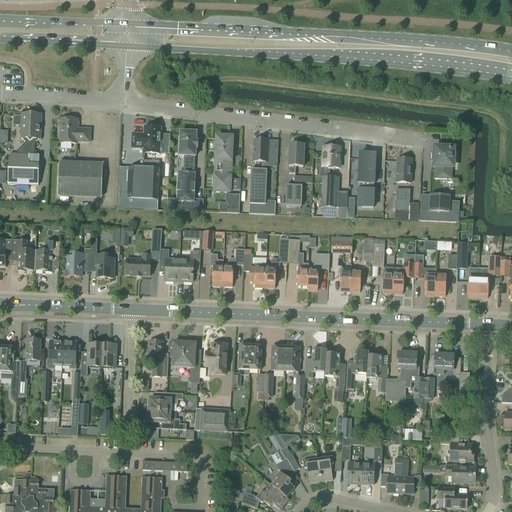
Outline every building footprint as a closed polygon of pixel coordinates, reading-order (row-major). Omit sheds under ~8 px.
[(29,115),(22,115),(21,118),(14,117),(14,125),(21,126),(20,139),(21,139),(25,143),(17,150),(17,155),(9,155),(8,185),(38,186),(39,166),(31,166),(29,163),(29,157),(34,157),(35,144),(39,140),(40,140),(41,116),(34,115),(31,113),(32,113),(31,113),(29,115)] [(89,143),(90,130),(77,129),(77,120),(73,120),(72,119),(66,118),(65,120),(61,120),(60,144),(76,144),(76,142),(89,143)] [(132,134),(131,148),(143,149),(143,154),(159,154),(169,155),(170,135),(160,135),(160,129),(157,129),(155,128),(153,127),(151,127),(149,127),(147,128),(144,128),(144,135),(132,134)] [(178,174),(177,200),(167,199),(167,212),(203,213),(203,200),(193,200),(193,193),(192,190),(193,188),(194,185),(194,175),(193,175),(194,157),(195,157),(195,148),(197,149),(197,142),(196,142),(196,133),(192,133),(192,132),(190,131),(189,131),(187,131),(186,131),(184,132),(184,133),(180,132),(179,147),(182,148),(182,157),(184,157),(183,174),(178,174)] [(232,137),(216,137),(213,193),(230,193),(232,137)] [(267,163),(268,142),(265,142),(263,140),(262,139),(260,139),(258,140),(257,141),(254,141),(253,162),(267,163)] [(303,168),(304,146),(297,146),(297,145),(296,144),(294,144),(293,144),(291,145),(289,145),(288,167),(289,167),(289,174),(295,175),(295,167),(303,168)] [(319,167),(319,178),(322,178),(329,178),(330,168),(339,169),(339,149),(336,148),(334,146),(329,146),(327,148),(323,148),(323,167),(319,167)] [(455,170),(455,163),(456,149),(453,149),(432,148),(432,152),(431,152),(431,162),(432,162),(431,169),(434,169),(434,180),(451,180),(452,170),(455,170)] [(374,184),(375,155),(359,154),(358,184),(359,184),(359,190),(358,190),(357,208),(373,208),(374,190),(373,190),(373,184),(374,184)] [(269,158),(269,166),(277,167),(277,159),(269,158)] [(410,184),(411,160),(397,160),(396,183),(410,184)] [(101,199),(103,165),(59,163),(57,197),(101,199)] [(386,167),(387,184),(395,184),(395,167),(386,167)] [(119,168),(117,209),(157,211),(157,201),(158,170),(128,169),(119,168)] [(250,170),(249,215),(274,216),(275,202),(265,202),(266,171),(250,170)] [(337,209),(338,179),(329,178),(322,178),(321,208),(337,209)] [(301,207),(302,187),(286,186),(285,206),(301,207)] [(409,212),(410,190),(395,190),(394,211),(409,212)] [(239,215),(240,196),(226,195),(225,214),(239,215)] [(459,205),(449,205),(449,197),(429,196),(429,212),(419,212),(419,222),(458,223),(459,205)] [(121,230),(121,231),(120,246),(124,247),(125,237),(133,237),(133,231),(133,230),(121,230)] [(152,232),(152,239),(161,239),(161,232),(161,231),(152,231),(152,232)] [(183,233),(183,239),(201,240),(201,234),(201,232),(184,231),(183,233)] [(212,252),(214,234),(214,233),(203,232),(203,234),(202,251),(212,252)] [(11,262),(12,241),(0,240),(0,268),(5,268),(5,255),(11,255),(11,262)] [(91,240),(90,247),(90,250),(89,267),(97,267),(96,278),(113,279),(114,259),(107,259),(107,257),(96,256),(96,250),(97,240),(91,240)] [(271,266),(266,265),(265,289),(275,290),(275,286),(276,267),(279,267),(280,264),(287,264),(288,241),(280,240),(279,260),(271,260),(271,266)] [(27,242),(12,241),(11,262),(11,260),(17,260),(16,272),(25,272),(25,271),(34,272),(35,252),(26,251),(27,242)] [(288,241),(287,264),(298,265),(297,287),(307,288),(308,271),(308,265),(303,264),(303,255),(299,254),(299,242),(288,241)] [(373,242),(373,241),(364,241),(364,252),(373,252),(373,242)] [(373,241),(373,242),(373,252),(372,263),(372,268),(383,268),(384,241),(373,241)] [(332,243),(331,254),(344,255),(344,243),(332,242),(332,243)] [(59,262),(60,244),(45,243),(44,252),(35,252),(34,272),(43,272),(43,273),(52,274),(53,262),(59,262)] [(73,255),(73,258),(66,257),(65,277),(81,278),(82,267),(89,267),(90,250),(84,250),(84,256),(73,255)] [(178,282),(179,260),(168,259),(169,251),(160,251),(159,265),(165,265),(164,281),(178,282)] [(233,272),(235,272),(235,267),(244,267),(244,256),(245,256),(245,251),(235,251),(235,260),(229,260),(228,267),(223,267),(222,288),(232,288),(232,284),(233,284),(233,272)] [(190,260),(179,260),(178,282),(192,283),(193,266),(199,266),(200,252),(191,252),(190,260)] [(457,260),(457,271),(466,271),(466,254),(458,253),(458,256),(458,258),(457,260)] [(212,284),(212,287),(222,288),(223,267),(223,261),(217,261),(217,256),(211,255),(210,267),(213,267),(212,284)] [(318,288),(318,281),(320,281),(320,270),(329,271),(329,256),(314,255),(313,271),(308,271),(307,288),(318,288)] [(151,256),(142,256),(142,261),(126,260),(126,276),(150,277),(151,256)] [(254,285),(255,285),(254,289),(265,289),(266,265),(266,259),(252,259),(252,256),(245,256),(244,256),(244,267),(243,273),(250,273),(249,284),(254,284),(254,285)] [(457,260),(458,258),(458,256),(448,256),(448,270),(457,271),(457,260)] [(483,279),(478,279),(477,299),(487,299),(487,296),(488,277),(499,278),(500,262),(500,258),(488,258),(488,270),(484,270),(483,279)] [(499,278),(508,278),(508,280),(510,280),(509,297),(510,297),(509,300),(511,300),(511,266),(510,266),(510,262),(500,262),(499,278)] [(403,292),(403,279),(414,279),(414,265),(405,264),(404,270),(394,269),(393,275),(392,295),(402,295),(403,292)] [(436,277),(436,271),(422,270),(423,265),(414,265),(414,279),(422,280),(422,276),(426,276),(425,293),(425,297),(435,297),(436,277)] [(340,276),(340,289),(339,293),(350,293),(351,273),(351,270),(339,269),(339,276),(340,276)] [(356,273),(351,273),(350,293),(360,294),(360,290),(361,270),(356,270),(356,273)] [(382,295),(392,295),(393,275),(388,275),(388,272),(383,271),(382,291),(383,291),(382,295)] [(441,277),(436,277),(435,297),(445,298),(446,274),(441,274),(441,277)] [(467,298),(477,299),(478,279),(473,278),(473,275),(468,275),(467,295),(467,298)] [(490,296),(499,296),(499,283),(489,283),(490,296)] [(26,361),(40,362),(41,341),(27,341),(26,361)] [(163,343),(160,343),(159,342),(153,341),(152,342),(149,342),(148,359),(153,359),(152,378),(167,378),(168,359),(162,359),(163,343)] [(55,371),(55,367),(62,368),(63,342),(50,342),(49,364),(49,363),(48,371),(55,371)] [(69,368),(69,372),(75,372),(76,365),(75,365),(76,343),(63,342),(62,368),(69,368)] [(191,344),(190,343),(187,343),(185,344),(181,344),(180,343),(177,343),(176,344),(173,343),(173,344),(168,344),(168,352),(169,352),(169,358),(172,358),(172,368),(190,369),(189,384),(199,385),(199,375),(200,364),(195,363),(195,345),(191,344)] [(206,353),(205,367),(210,367),(210,375),(225,376),(226,346),(212,345),(212,354),(206,353)] [(99,370),(99,368),(101,368),(102,346),(88,346),(87,367),(89,367),(89,370),(99,370)] [(114,347),(102,346),(101,368),(103,368),(103,370),(112,370),(113,368),(115,369),(116,347),(114,347)] [(239,346),(238,371),(249,371),(250,347),(239,346)] [(261,347),(250,347),(249,371),(260,372),(261,347)] [(19,375),(19,365),(19,363),(14,362),(14,349),(2,348),(1,372),(1,379),(11,380),(10,397),(11,397),(10,399),(15,405),(17,405),(17,397),(19,375)] [(271,372),(284,372),(285,348),(272,348),(271,372)] [(285,348),(284,372),(298,373),(299,349),(285,348)] [(324,377),(326,355),(326,351),(312,350),(312,360),(305,360),(305,377),(304,379),(312,379),(313,374),(324,374),(324,377)] [(326,351),(326,355),(324,377),(336,378),(335,391),(334,391),(333,404),(342,404),(343,392),(344,392),(345,366),(339,365),(339,355),(326,354),(326,351)] [(366,379),(368,353),(354,352),(354,362),(347,362),(346,391),(354,391),(355,375),(366,376),(366,379)] [(368,353),(366,379),(378,380),(378,394),(386,394),(386,380),(387,368),(381,367),(381,357),(368,356),(368,353)] [(400,371),(400,375),(397,381),(386,380),(386,394),(385,402),(399,403),(399,402),(405,403),(405,389),(407,355),(397,354),(396,371),(400,371)] [(417,362),(417,355),(407,355),(405,389),(411,389),(411,377),(418,378),(419,362),(417,362)] [(437,389),(442,389),(443,389),(444,356),(435,356),(434,376),(438,376),(437,389)] [(454,357),(444,356),(443,389),(448,390),(448,381),(460,382),(459,394),(469,395),(470,374),(460,374),(461,360),(454,359),(454,357)] [(26,365),(19,365),(19,375),(17,397),(26,398),(27,381),(25,381),(26,365)] [(257,375),(256,393),(257,393),(264,393),(264,375),(257,375)] [(264,375),(264,393),(263,398),(269,398),(272,399),(273,375),(264,375)] [(304,379),(305,377),(296,377),(295,406),(302,407),(303,400),(304,379)] [(424,389),(425,380),(416,380),(415,399),(423,400),(424,400),(424,389)] [(429,403),(430,402),(430,400),(433,400),(433,380),(425,380),(424,389),(424,400),(423,400),(422,422),(424,423),(424,416),(425,416),(426,403),(429,403)] [(511,390),(511,392),(507,392),(502,396),(502,400),(504,400),(503,404),(502,403),(501,404),(511,404),(511,390)] [(263,401),(269,401),(269,398),(263,398),(264,393),(257,393),(257,399),(263,400),(263,401)] [(163,394),(163,400),(149,399),(149,402),(148,404),(147,409),(148,410),(148,411),(170,413),(171,405),(177,406),(177,401),(182,401),(183,395),(163,394)] [(89,406),(80,406),(79,426),(88,427),(89,406)] [(201,410),(199,431),(217,432),(228,433),(228,432),(229,423),(233,424),(234,417),(229,417),(229,412),(201,410)] [(148,420),(148,423),(162,424),(161,430),(181,431),(181,425),(176,425),(176,420),(170,420),(170,413),(148,411),(148,413),(147,414),(147,419),(148,420)] [(108,423),(109,412),(100,412),(99,436),(114,436),(115,423),(108,423)] [(342,439),(350,440),(351,420),(343,420),(342,439)] [(421,431),(403,431),(403,443),(421,444),(421,431)] [(276,452),(281,449),(273,436),(267,436),(276,452)] [(287,448),(281,436),(273,436),(281,449),(282,451),(287,448)] [(291,446),(300,441),(298,437),(285,437),(291,446)] [(450,457),(450,462),(473,463),(473,453),(471,452),(471,446),(459,446),(459,438),(442,438),(441,445),(451,446),(451,451),(450,451),(449,451),(448,452),(448,453),(448,454),(448,455),(449,456),(450,457)] [(341,461),(350,462),(351,440),(350,440),(342,439),(341,461)] [(286,458),(291,455),(287,448),(282,451),(286,458)] [(374,449),(373,463),(381,463),(382,449),(374,449)] [(277,454),(276,454),(282,463),(287,460),(286,458),(282,451),(277,454)] [(321,482),(318,460),(317,455),(314,456),(312,453),(297,461),(300,467),(304,466),(305,470),(307,470),(309,484),(321,482)] [(291,455),(286,458),(287,460),(294,473),(300,469),(291,455)] [(332,458),(318,460),(321,482),(333,481),(331,466),(333,466),(332,458)] [(402,461),(402,460),(395,459),(394,478),(388,478),(388,476),(381,476),(380,488),(388,488),(387,494),(400,495),(401,465),(402,461)] [(280,474),(270,486),(286,499),(295,489),(290,485),(291,483),(286,478),(288,476),(294,473),(287,460),(282,463),(276,466),(280,474)] [(402,461),(401,465),(400,495),(413,495),(413,489),(420,489),(421,477),(414,477),(414,479),(408,479),(409,461),(402,461)] [(143,463),(142,471),(186,473),(187,465),(143,463)] [(348,485),(361,485),(361,464),(348,464),(348,485)] [(374,465),(361,464),(361,485),(374,486),(374,465)] [(475,479),(475,474),(472,474),(472,468),(447,467),(446,477),(452,478),(452,484),(475,485),(475,484),(477,484),(477,479),(475,479)] [(160,511),(161,500),(162,492),(162,479),(142,478),(140,510),(125,509),(127,478),(118,477),(115,477),(106,477),(105,501),(97,500),(90,500),(91,492),(90,492),(82,492),(78,491),(70,491),(68,511),(55,511),(57,511),(57,506),(53,506),(54,490),(46,490),(38,490),(38,486),(39,482),(35,478),(31,477),(31,476),(31,473),(26,473),(22,477),(22,479),(22,481),(14,481),(14,496),(13,496),(6,496),(1,500),(1,504),(1,505),(5,505),(4,511),(160,511)] [(286,499),(270,486),(266,491),(261,492),(256,498),(254,497),(244,493),(240,504),(257,510),(259,503),(263,504),(264,503),(270,507),(272,505),(280,511),(289,500),(286,499)] [(444,500),(444,509),(467,510),(468,496),(454,496),(454,490),(437,489),(437,500),(444,500)] [(237,511),(238,504),(230,501),(229,510),(237,511)]
